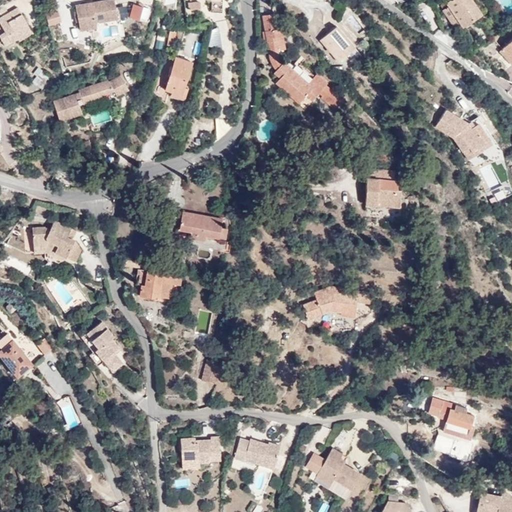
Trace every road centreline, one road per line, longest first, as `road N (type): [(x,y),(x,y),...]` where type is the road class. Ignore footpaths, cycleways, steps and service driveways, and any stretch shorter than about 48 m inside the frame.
road 1 (residential): [(160,511),(152,377),(142,332),(107,268),(93,197)]
road 2 (residential): [(245,0),(251,99),(235,128),(217,147),(93,197)]
road 3 (residential): [(511,106),(375,0)]
